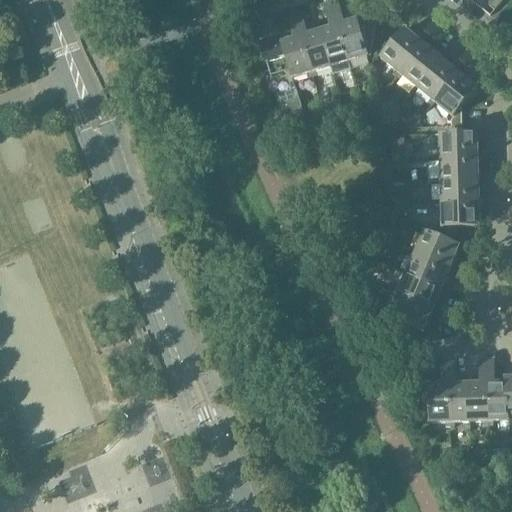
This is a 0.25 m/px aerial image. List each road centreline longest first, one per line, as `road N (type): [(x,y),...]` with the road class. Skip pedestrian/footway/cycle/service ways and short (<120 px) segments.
road 1 (unclassified): [(246,511),(70,71)]
road 2 (residential): [(511,335),(502,130),(511,77)]
